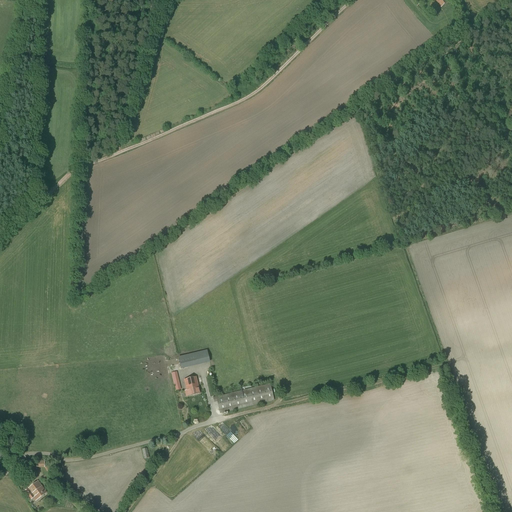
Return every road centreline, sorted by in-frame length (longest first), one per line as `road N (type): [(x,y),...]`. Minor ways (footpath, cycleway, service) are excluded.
road 1 (unknown): [(0,248),(71,172),(114,154)]
road 2 (unclassified): [(0,132),(28,0)]
